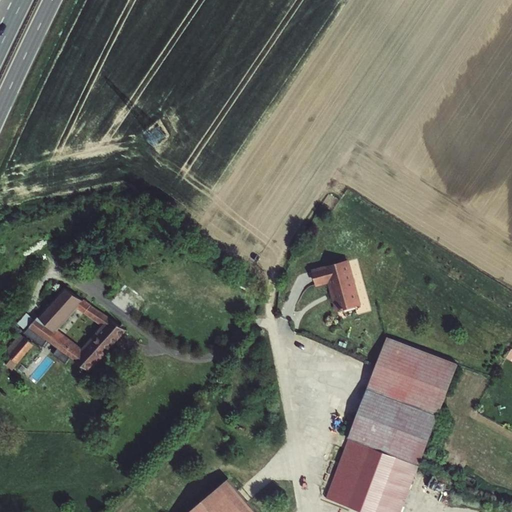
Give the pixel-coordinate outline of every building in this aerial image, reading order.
[(362,307),(350,262),(314,271),(318,286),(328,284),(336,313),(362,307)] [(125,344),(133,333),(125,328),(89,304),(85,311),(103,324),(84,350),(58,330),(78,305),(82,299),(65,288),(36,324),(37,331),(89,373),(117,339),(125,344)] [(78,305),(85,311),(89,304),(82,299),(78,305)] [(28,312),(19,322),(26,328),(35,318),(28,312)] [(34,346),(24,338),(9,357),(18,365),(34,346)] [(418,450),(422,452),(456,366),(387,338),(350,432),(407,451),(417,455),(418,450)] [(407,451),(350,432),(326,494),(371,511),(398,511),(413,475),(404,471),(408,461),(404,459),(407,451)] [(404,471),(413,475),(422,452),(418,450),(417,455),(407,451),(404,459),(408,461),(404,471)] [(188,511),(257,511),(229,478),(188,511)]
